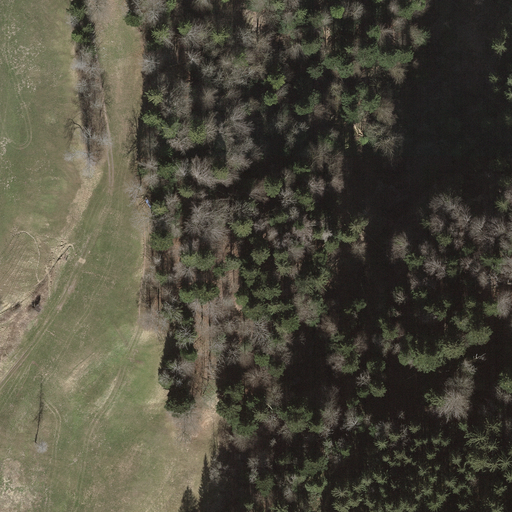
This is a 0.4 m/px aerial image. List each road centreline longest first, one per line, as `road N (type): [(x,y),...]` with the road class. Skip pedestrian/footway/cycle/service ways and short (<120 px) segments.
road 1 (track): [(0,384),(35,345),(97,233),(111,173)]
road 2 (track): [(87,0),(111,173)]
